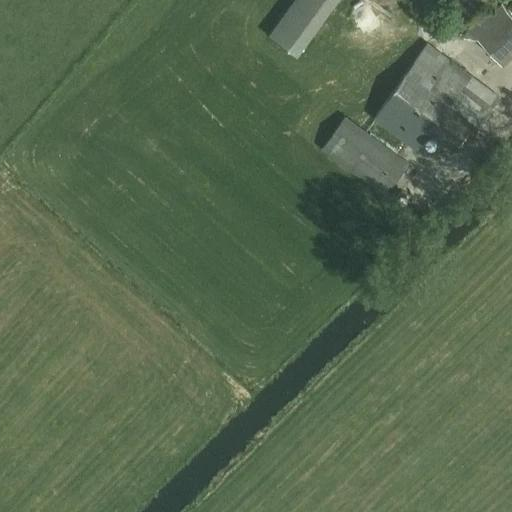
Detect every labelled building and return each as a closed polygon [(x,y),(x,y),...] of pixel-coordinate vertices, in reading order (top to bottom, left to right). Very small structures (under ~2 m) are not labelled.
[(294,0),(268,36),(296,56),(336,0),(294,0)] [(491,2),(492,3),(495,0),(456,0),(441,17),(460,35),(491,2)] [(501,66),(511,55),(511,17),(506,11),(501,2),(460,35),(461,36),(477,39),(501,66)] [(413,63),(373,118),(417,151),(430,134),(455,152),(475,125),(478,127),(497,100),(426,44),(413,63)] [(407,166),(343,118),(322,148),(385,195),(407,166)]
